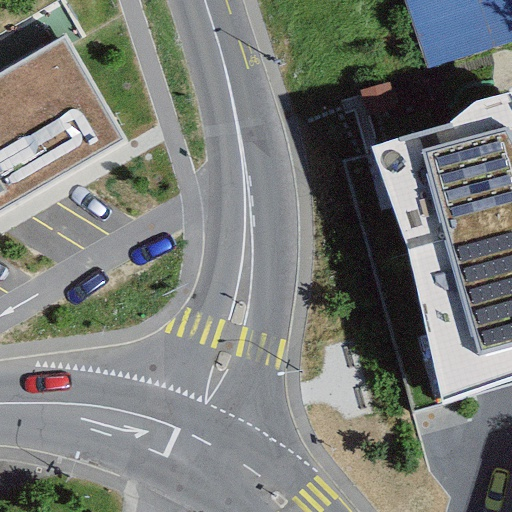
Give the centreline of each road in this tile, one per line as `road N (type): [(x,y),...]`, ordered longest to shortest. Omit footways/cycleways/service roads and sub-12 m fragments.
road 1 (tertiary): [(203,0),(250,198),(231,338),(200,439)]
road 2 (tertiary): [(0,404),(137,413),(200,439)]
